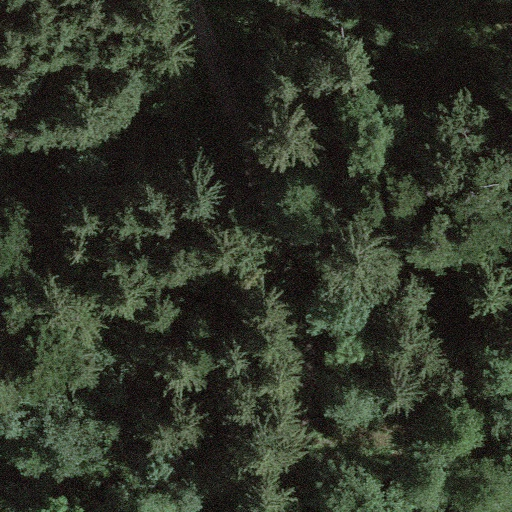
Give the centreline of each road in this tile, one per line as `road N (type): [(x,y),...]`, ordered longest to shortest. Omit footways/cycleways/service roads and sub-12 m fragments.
road 1 (track): [(295,309),(268,207),(188,0)]
road 2 (track): [(258,511),(296,408),(295,309)]
